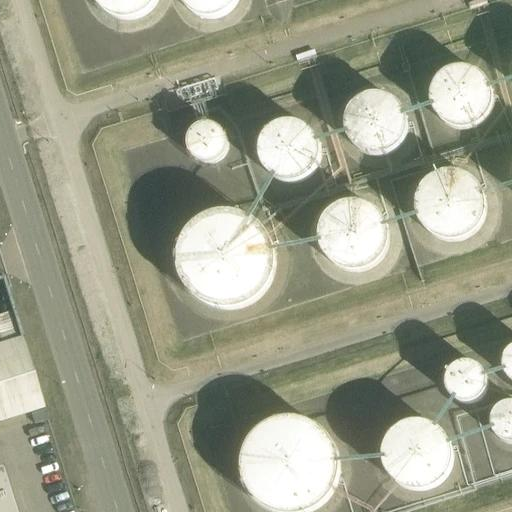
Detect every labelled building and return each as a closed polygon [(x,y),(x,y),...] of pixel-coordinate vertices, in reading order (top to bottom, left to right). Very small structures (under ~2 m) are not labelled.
[(155,0),(92,0),(93,1),(96,6),(99,12),(103,16),(109,20),(114,22),(120,23),(127,24),(133,23),(139,20),(144,17),(149,13),(153,8),(155,2),(155,0)] [(245,3),(245,0),(180,0),(180,3),(182,9),(185,15),(189,20),(194,24),(200,27),(206,29),(213,30),(219,29),(225,27),(231,24),(236,20),(240,15),(243,9),(245,3)] [(497,106),(497,105),(496,99),(494,93),(492,88),(488,83),(483,79),(477,76),(474,74),(466,73),(459,73),(453,75),(447,78),(442,82),(438,87),(435,92),(433,98),(432,105),(432,110),(434,116),(436,121),(440,127),(444,131),(448,133),(454,136),(461,138),(468,137),(474,136),(481,133),(486,129),(490,125),(493,120),(496,113),(497,106)] [(413,135),(413,134),(412,128),(411,123),(407,116),(404,112),(398,107),(393,104),(383,102),(377,102),(371,104),(364,107),(359,110),(355,115),(351,122),(349,128),(348,134),(349,139),(350,145),(353,152),(357,156),(362,161),(367,164),(371,165),(379,167),(386,166),(392,165),(398,162),(403,158),(407,153),(410,148),(412,141),(413,135)] [(224,140),(224,139),(222,132),(219,126),(215,123),(212,121),(205,119),(198,120),(194,122),(191,124),(187,128),(186,131),(184,138),(185,146),(189,152),(195,157),(202,159),(205,159),(210,158),(217,154),(220,151),(222,147),(224,140)] [(324,162),(324,156),(322,150),(320,145),(316,140),(311,136),(306,132),(301,131),(293,129),(287,130),(280,132),(275,134),(269,139),(266,143),(263,149),(261,154),(260,161),(260,166),(262,172),(264,178),(268,184),(273,188),(278,191),(283,193),(291,194),(298,194),(304,192),(310,189),(315,184),(319,180),(321,175),(323,169),(324,162)] [(490,217),(490,216),(489,209),(486,202),(483,196),(478,190),(473,186),(466,182),(460,181),(452,180),(446,181),(437,184),(431,188),(427,192),(423,198),(420,203),(418,210),(418,217),(419,224),(421,231),(424,236),(429,242),(436,247),(441,250),(448,252),(454,252),(459,252),(466,250),(472,247),(479,242),(483,236),(487,230),(489,224),(490,217)] [(392,246),(392,245),(391,239),(390,232),(387,226),(381,220),(376,216),(369,212),(360,210),(355,210),(346,211),(342,213),(336,216),(331,220),(325,227),(323,232),(321,239),(320,245),(321,252),(322,257),(325,263),(329,269),(333,273),(339,277),(346,280),(354,281),(360,281),(368,279),(375,276),(380,272),(386,266),(389,261),(391,254),(392,246)] [(279,268),(279,267),(278,259),(276,250),(272,242),(266,234),(258,227),(249,222),(242,220),(232,218),(225,218),(214,221),(203,226),(195,232),(190,238),(185,246),(182,256),(180,266),(181,275),(184,285),(187,293),(194,301),(201,307),(210,312),(221,316),(229,317),(238,316),(246,314),(256,309),(263,303),(270,296),(275,287),(278,277),(279,268)] [(0,422),(43,409),(22,339),(0,345),(0,422)] [(491,379),(491,378),(490,370),(485,364),(479,359),(472,357),(465,358),(460,360),(456,363),(454,365),(451,370),(450,373),(450,378),(451,386),(455,392),(461,397),(469,399),(476,398),(480,396),(484,394),(487,391),(489,386),(491,379)] [(511,396),(510,396),(506,398),(500,402),(497,405),(495,409),(494,416),(495,424),(499,430),(505,435),(509,437),(511,437),(511,396)] [(343,469),(343,460),(342,451),(339,442),(334,434),(328,427),(321,421),(313,416),(304,413),(295,412),(286,413),(277,415),(268,418),(261,424),(254,430),(249,438),(245,446),(243,455),(242,465),(244,474),(247,483),(251,491),(257,498),(264,504),(272,508),(281,511),(286,511),(300,511),(309,510),(317,506),(325,501),(331,495),(337,487),(340,478),(343,469)] [(456,451),(455,443),(453,436),(450,430),(444,424),(440,421),(433,418),(426,416),(418,415),(412,416),(405,419),(399,422),(394,427),(390,433),(387,439),(386,444),(385,451),(386,457),(388,464),(391,470),(396,476),(402,481),(408,484),(416,486),(421,486),(427,485),(434,483),(439,481),(446,476),(450,471),(453,465),(455,457),(456,451)] [(13,511),(0,469),(0,511),(13,511)]
